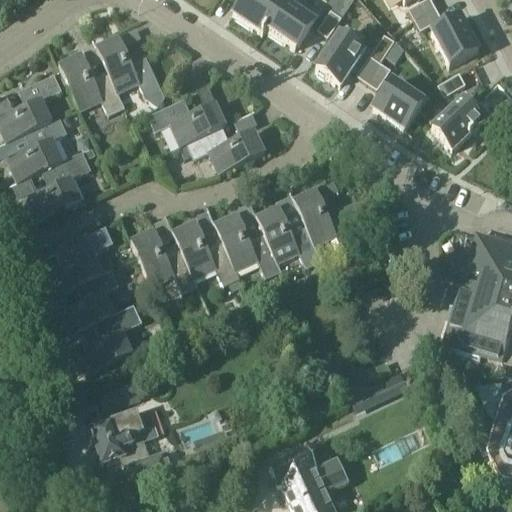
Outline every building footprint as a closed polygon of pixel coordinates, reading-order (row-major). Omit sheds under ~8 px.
[(273,0),(245,0),(232,20),(235,22),(234,23),(249,33),(250,32),(252,33),(253,31),(258,34),(256,36),(260,39),(264,34),(283,6),(273,0)] [(398,0),(404,8),(418,0),(398,0)] [(428,4),(407,15),(413,26),(434,15),(428,4)] [(283,6),(264,34),(265,35),(268,37),(267,38),(282,48),(283,47),(285,48),(288,44),(297,50),(313,27),(283,6)] [(434,15),(413,26),(419,37),(440,25),(434,15)] [(330,17),(317,36),(327,43),(340,23),(330,17)] [(454,26),(430,39),(448,72),(477,56),(465,33),(460,36),(454,26)] [(337,41),(314,75),(317,77),(316,78),(324,84),(324,82),(334,89),(341,79),(346,82),(362,58),(337,41)] [(94,54),(105,78),(116,99),(137,89),(144,104),(145,104),(161,96),(144,60),(128,68),(117,43),(94,54)] [(123,114),(116,99),(105,78),(91,85),(79,60),(57,71),(78,117),(100,106),(107,121),(123,114)] [(369,62),(356,81),(366,88),(379,69),(369,62)] [(379,69),(366,88),(376,95),(389,76),(379,69)] [(22,140),(50,127),(40,106),(60,97),(53,80),(17,97),(24,113),(0,123),(0,139),(4,149),(22,140)] [(456,82),(437,92),(443,103),(463,92),(457,81),(456,82)] [(390,88),(375,111),(384,117),(381,122),(402,136),(421,109),(390,88)] [(161,96),(145,104),(157,112),(164,103),(161,96)] [(178,153),(184,149),(221,133),(224,132),(214,109),(189,121),(182,105),(146,122),(153,138),(167,131),(178,153)] [(461,107),(430,136),(447,153),(456,145),(460,149),(471,138),(473,139),(479,133),(478,132),(481,129),(461,107)] [(15,190),(40,178),(61,167),(51,146),(66,140),(58,123),(50,127),(22,140),(29,155),(5,166),(15,190)] [(228,148),(221,133),(184,149),(192,165),(206,158),(217,181),(263,159),(252,137),(228,148)] [(61,167),(40,178),(47,194),(23,206),(33,229),(79,207),(69,186),(89,176),(84,165),(94,161),(91,154),(81,158),(61,167)] [(292,206),(293,208),(314,255),(335,245),(341,257),(357,249),(351,237),(363,231),(352,207),(325,220),(314,196),(292,206)] [(320,266),(314,255),(293,208),(278,215),(277,213),(254,223),(262,241),(276,269),(297,259),(303,274),(320,266)] [(280,277),(276,269),(262,241),(247,248),(235,221),(213,231),(221,249),(234,277),(255,267),(263,285),(280,277)] [(238,285),(234,277),(221,249),(206,256),(193,228),(171,239),(179,256),(193,284),(214,275),(222,293),(226,290),(238,285)] [(55,301),(74,293),(101,279),(91,259),(112,249),(104,233),(72,248),(71,245),(55,253),(56,255),(36,265),(37,266),(52,259),(58,273),(45,279),(55,301)] [(196,293),(193,284),(179,256),(164,263),(152,236),(129,246),(150,292),(172,282),(180,300),(196,293)] [(511,244),(495,240),(493,246),(477,241),(473,257),(467,255),(461,276),(466,278),(456,312),(450,310),(442,340),(447,341),(444,350),(453,353),(451,358),(480,367),(482,361),(503,368),(511,338),(511,401),(505,406),(488,460),(503,487),(511,489),(511,244)] [(66,342),(91,330),(112,320),(102,299),(117,292),(109,276),(101,279),(74,293),(80,307),(56,319),(66,342)] [(238,285),(226,290),(230,297),(241,292),(238,285)] [(112,320),(91,330),(99,347),(74,358),(84,381),(130,360),(120,338),(141,329),(132,310),(112,320)] [(380,384),(391,379),(386,368),(375,374),(380,384)] [(139,403),(131,380),(116,386),(124,408),(139,403)] [(386,382),(355,397),(362,412),(393,397),(386,382)] [(89,435),(87,436),(92,449),(92,450),(94,450),(94,451),(102,449),(108,466),(118,463),(129,495),(173,480),(165,456),(147,462),(140,465),(135,452),(143,450),(142,449),(142,448),(141,445),(156,439),(148,416),(134,421),(133,418),(110,426),(88,433),(89,435)] [(189,467),(199,463),(198,460),(213,455),(229,450),(237,447),(235,440),(226,443),(227,446),(195,457),(186,460),(189,467)] [(327,511),(322,500),(346,489),(335,465),(317,473),(309,455),(304,458),(303,457),(268,473),(276,492),(279,490),(288,511),(327,511)]
